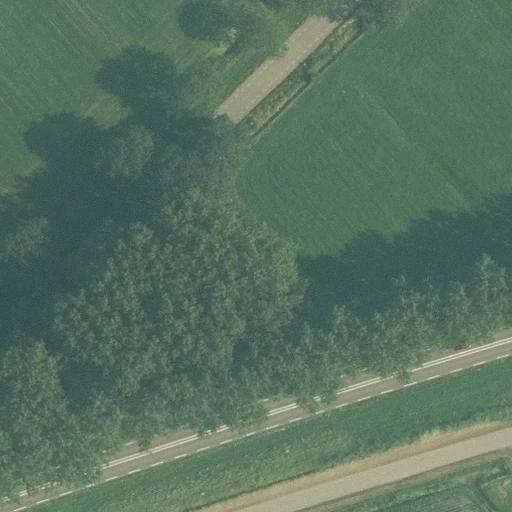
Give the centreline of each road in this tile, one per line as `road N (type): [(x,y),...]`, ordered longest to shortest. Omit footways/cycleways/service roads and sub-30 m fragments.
road 1 (primary): [(511,348),(2,511)]
road 2 (unclassified): [(0,337),(347,0)]
road 3 (unclassified): [(272,511),(511,437)]
